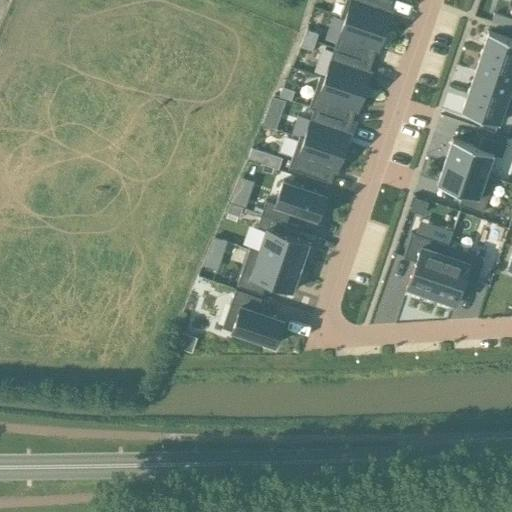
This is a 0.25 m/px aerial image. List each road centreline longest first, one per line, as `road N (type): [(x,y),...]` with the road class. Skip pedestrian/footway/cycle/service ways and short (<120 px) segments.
road 1 (tertiary): [(129,467),(511,458)]
road 2 (residential): [(511,326),(347,330),(337,273),(384,140)]
road 3 (residential): [(384,140),(431,0)]
road 4 (tertiary): [(0,474),(129,467)]
road 5 (tertiary): [(129,467),(0,461)]
